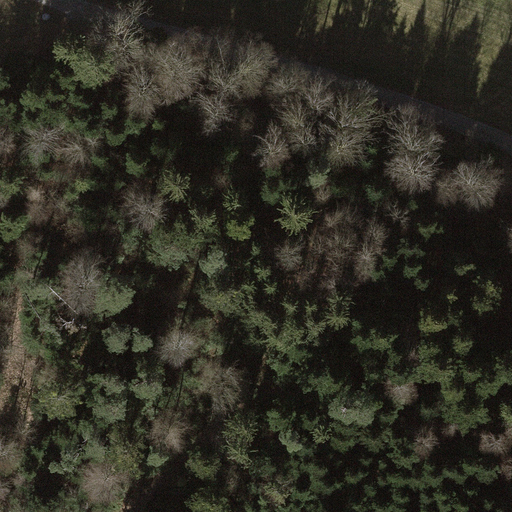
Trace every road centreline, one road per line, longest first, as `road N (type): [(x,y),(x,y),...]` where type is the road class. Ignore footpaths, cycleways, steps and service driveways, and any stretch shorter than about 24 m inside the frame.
road 1 (track): [(55,0),(358,81),(511,155)]
road 2 (track): [(132,511),(169,464),(281,397),(374,401),(471,431),(511,468)]
